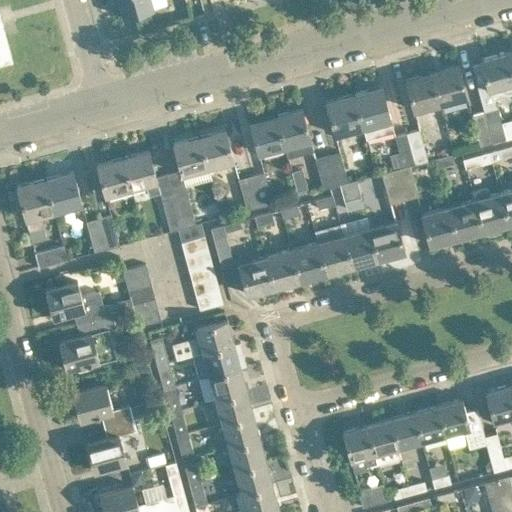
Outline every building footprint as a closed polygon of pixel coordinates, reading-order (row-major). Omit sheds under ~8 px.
[(160,0),(116,0),(121,16),(153,7),(162,5),(160,0)] [(0,62),(12,60),(0,15),(0,62)] [(511,91),(511,69),(507,51),(480,58),(489,89),(490,88),(492,97),(511,91)] [(466,95),(458,64),(431,71),(440,102),(466,95)] [(440,102),(431,71),(406,78),(414,109),(440,102)] [(394,129),(382,85),(353,93),(363,126),(366,137),(394,129)] [(363,126),(353,93),(325,100),(335,134),(363,126)] [(314,149),(302,107),(276,114),(285,145),(288,156),(314,149)] [(506,138),(511,136),(511,122),(503,125),(498,107),(485,111),(493,142),(506,138)] [(493,142),(485,111),(471,114),(480,145),(493,142)] [(285,145),(276,114),(250,121),(258,152),(285,145)] [(234,159),(225,129),(225,128),(199,135),(207,166),(234,159)] [(428,160),(420,128),(407,131),(415,163),(428,160)] [(415,163),(407,131),(394,135),(403,166),(409,165),(415,163)] [(207,166),(199,135),(173,142),(181,170),(181,173),(182,173),(207,166)] [(511,155),(511,145),(498,149),(501,158),(511,155)] [(156,177),(148,150),(148,149),(122,156),(131,187),(146,183),(149,195),(159,192),(160,192),(156,177)] [(348,181),(340,150),(328,154),(336,184),(340,183),(348,181)] [(336,184),(328,154),(315,157),(323,188),(330,186),(336,184)] [(454,163),(451,154),(434,158),(437,167),(454,163)] [(483,163),(481,154),(464,159),(466,168),(483,163)] [(131,187),(122,156),(97,163),(105,195),(131,187)] [(417,196),(409,165),(403,166),(396,168),(405,199),(417,196)] [(405,199),(396,168),(381,173),(390,203),(405,199)] [(82,203),(72,169),(45,177),(54,210),(82,203)] [(196,224),(187,192),(182,173),(181,173),(181,170),(168,174),(175,196),(184,227),(196,224)] [(273,202),(265,171),(252,175),(261,206),(273,202)] [(184,227),(175,196),(168,174),(156,177),(160,192),(159,192),(169,231),(178,229),(184,227)] [(261,206),(252,175),(239,179),(248,209),(261,206)] [(54,210),(45,177),(16,185),(29,229),(40,226),(37,215),(54,210)] [(361,196),(357,179),(348,181),(340,183),(345,200),(361,196)] [(508,222),(500,191),(486,195),(483,187),(472,190),(474,198),(482,229),(508,222)] [(511,221),(511,187),(500,191),(508,222),(511,221)] [(319,208),(335,203),(333,194),(317,199),(319,208)] [(482,229),(474,198),(447,205),(456,236),(482,229)] [(300,212),(298,203),(281,208),(284,218),(300,212)] [(456,236),(447,205),(421,212),(430,243),(456,236)] [(274,219),(272,210),(255,215),(258,224),(274,219)] [(120,244),(111,214),(99,217),(108,248),(120,244)] [(108,248),(99,217),(86,221),(95,251),(108,248)] [(239,219),(224,224),(211,227),(220,262),(233,259),(226,231),(241,227),(239,219)] [(404,250),(396,219),(369,226),(378,257),(404,250)] [(206,236),(202,222),(196,224),(184,227),(178,229),(182,243),(206,236)] [(378,257),(369,226),(343,233),(351,264),(378,257)] [(351,264),(343,233),(318,240),(326,271),(351,264)] [(209,248),(206,236),(182,243),(185,256),(209,248)] [(326,271),(318,240),(292,247),(301,278),(326,271)] [(66,259),(63,244),(34,252),(38,266),(66,259)] [(301,278),(292,247),(266,254),(274,285),(301,278)] [(213,261),(209,248),(185,256),(188,268),(213,261)] [(274,285),(266,254),(239,262),(247,293),(274,285)] [(216,275),(213,261),(188,268),(192,282),(216,275)] [(146,262),(123,268),(126,280),(149,274),(146,262)] [(152,285),(149,274),(126,280),(129,291),(152,285)] [(220,289),(216,275),(192,282),(196,295),(220,289)] [(44,288),(52,317),(73,311),(76,322),(105,314),(98,290),(81,294),(77,279),(44,288)] [(155,296),(152,285),(129,291),(133,303),(155,296)] [(223,301),(220,289),(196,295),(199,308),(223,301)] [(158,307),(155,296),(133,303),(136,314),(158,307)] [(161,318),(158,307),(136,314),(138,325),(161,318)] [(112,312),(105,314),(76,322),(79,333),(58,338),(66,367),(97,358),(98,360),(116,355),(108,326),(115,324),(112,312)] [(228,318),(197,327),(200,337),(174,344),(178,357),(203,350),(235,342),(228,318)] [(168,359),(162,337),(151,340),(157,363),(168,359)] [(239,340),(235,342),(203,350),(210,374),(241,365),(239,356),(243,354),(239,340)] [(175,384),(168,359),(157,363),(163,387),(175,384)] [(247,389),(241,365),(210,374),(216,397),(247,389)] [(73,391),(80,418),(101,413),(104,425),(134,417),(130,403),(112,408),(105,382),(73,391)] [(511,415),(511,394),(509,383),(485,390),(493,420),(511,415)] [(181,407),(175,384),(163,387),(170,410),(181,407)] [(254,413),(247,389),(216,397),(222,421),(254,413)] [(485,435),(477,405),(465,408),(462,397),(437,404),(445,434),(462,430),(464,434),(465,433),(469,448),(486,444),(487,443),(485,435)] [(445,434),(437,404),(413,410),(421,441),(445,434)] [(188,431),(181,407),(170,410),(176,435),(188,431)] [(421,441),(413,410),(390,416),(398,447),(421,441)] [(260,436),(254,413),(222,421),(229,444),(260,436)] [(400,455),(398,447),(390,416),(366,423),(376,461),(400,455)] [(137,429),(134,417),(104,425),(107,436),(86,442),(94,470),(127,461),(119,433),(137,429)] [(376,461),(366,423),(343,429),(354,471),(370,467),(369,463),(376,461)] [(194,454),(188,431),(176,435),(183,458),(194,454)] [(511,453),(503,456),(496,432),(485,435),(487,443),(486,444),(493,471),(511,465),(511,453)] [(192,441),(196,455),(212,450),(208,436),(192,441)] [(267,460),(260,436),(229,444),(235,468),(267,460)] [(200,478),(194,454),(183,458),(189,481),(200,478)] [(184,511),(189,511),(175,460),(165,462),(173,494),(138,503),(133,483),(100,492),(105,511),(184,511)] [(273,483),(267,460),(235,468),(241,492),(273,483)] [(449,473),(432,478),(435,487),(451,482),(449,473)] [(508,511),(511,511),(511,489),(508,475),(496,479),(505,511),(508,511)] [(207,501),(201,479),(200,478),(189,481),(195,504),(207,501)] [(425,479),(408,484),(411,493),(427,488),(425,479)] [(505,511),(496,479),(484,482),(491,511),(505,511)] [(386,499),(381,482),(358,488),(363,506),(386,499)] [(259,511),(279,507),(273,483),(241,492),(236,493),(239,507),(228,510),(228,511),(259,511)] [(394,497),(411,493),(408,484),(392,488),(394,497)] [(456,498),(453,489),(437,494),(439,503),(456,498)] [(461,511),(485,511),(482,493),(459,497),(461,511)] [(432,505),(429,496),(413,501),(415,510),(432,505)] [(209,511),(207,501),(195,504),(197,511),(209,511)] [(398,511),(406,511),(415,510),(413,501),(396,505),(398,511)]
